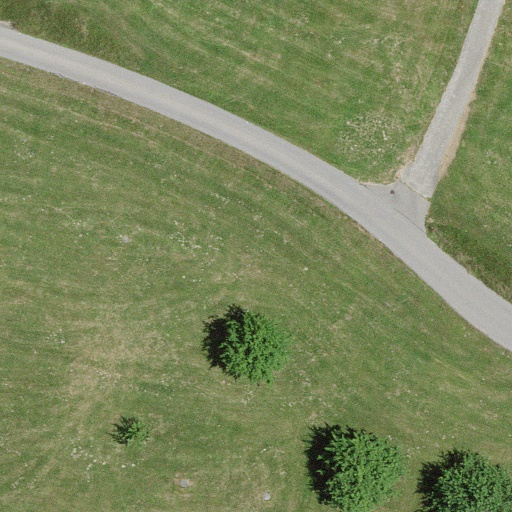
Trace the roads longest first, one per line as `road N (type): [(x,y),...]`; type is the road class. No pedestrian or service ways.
road 1 (unclassified): [(511,320),(484,308),(316,168),(0,44)]
road 2 (track): [(473,0),(383,218)]
